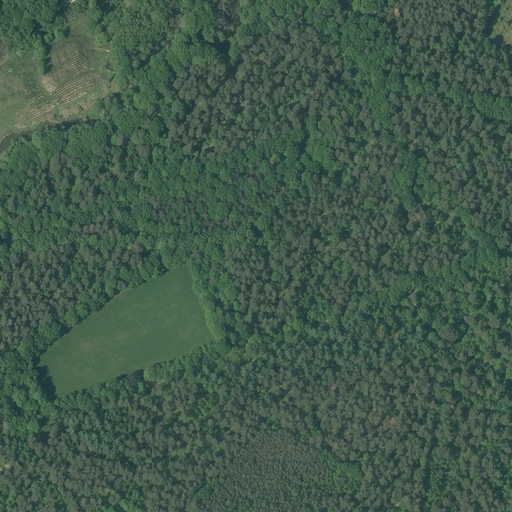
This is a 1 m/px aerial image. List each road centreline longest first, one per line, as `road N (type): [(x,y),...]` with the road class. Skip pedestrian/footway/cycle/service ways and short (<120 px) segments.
road 1 (unclassified): [(0,442),(511,252)]
road 2 (track): [(130,511),(0,467)]
road 3 (track): [(511,111),(387,82)]
